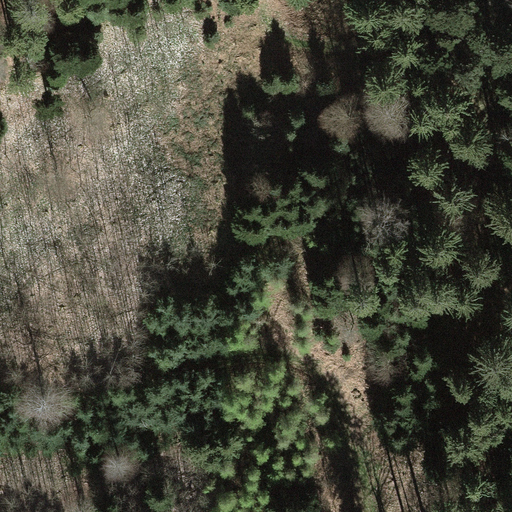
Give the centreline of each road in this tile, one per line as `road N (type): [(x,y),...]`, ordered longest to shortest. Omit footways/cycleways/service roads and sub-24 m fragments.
road 1 (track): [(367,511),(337,391),(295,354),(266,351),(105,383),(0,378)]
road 2 (track): [(263,0),(275,27),(316,44),(392,50),(425,64),(511,160)]
